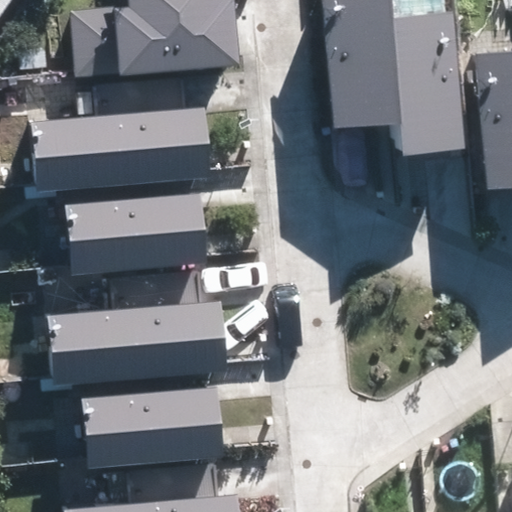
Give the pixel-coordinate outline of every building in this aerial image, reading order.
[(113,0),(119,70),(234,61),(229,0),(113,0)] [(392,112),(383,21),(381,0),(324,0),(335,117),(392,112)] [(395,150),(455,144),(443,16),(383,21),(395,150)] [(511,175),(511,51),(475,55),(486,178),(511,175)] [(202,104),(29,120),(36,189),(208,174),(202,104)] [(198,188),(64,202),(67,270),(205,260),(198,188)] [(225,363),(218,296),(45,313),(51,380),(225,363)] [(214,383),(78,394),(84,463),(220,451),(214,383)] [(237,511),(235,488),(61,505),(61,511),(237,511)]
